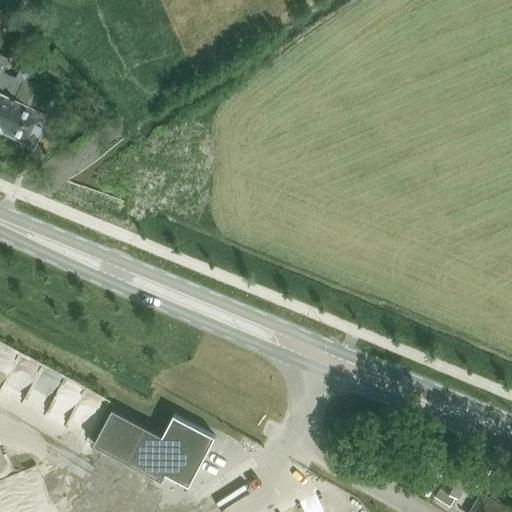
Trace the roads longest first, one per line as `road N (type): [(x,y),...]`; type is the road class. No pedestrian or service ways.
road 1 (secondary): [(329,363),(0,221)]
road 2 (secondary): [(511,435),(329,363)]
road 3 (unclassified): [(295,446),(413,511)]
